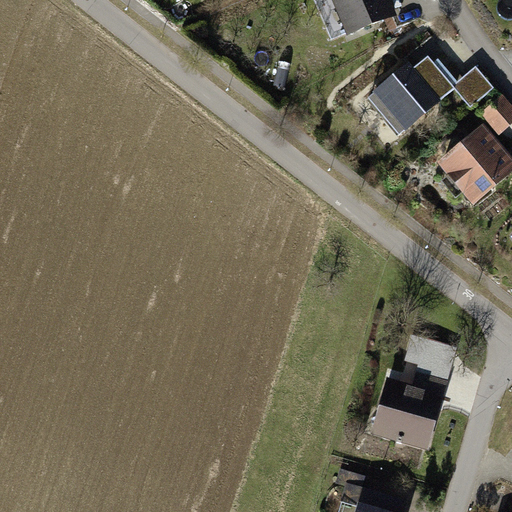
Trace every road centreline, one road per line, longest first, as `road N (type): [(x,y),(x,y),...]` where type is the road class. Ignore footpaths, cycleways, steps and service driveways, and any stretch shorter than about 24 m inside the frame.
road 1 (residential): [(90,0),(511,329)]
road 2 (residential): [(457,511),(511,329)]
